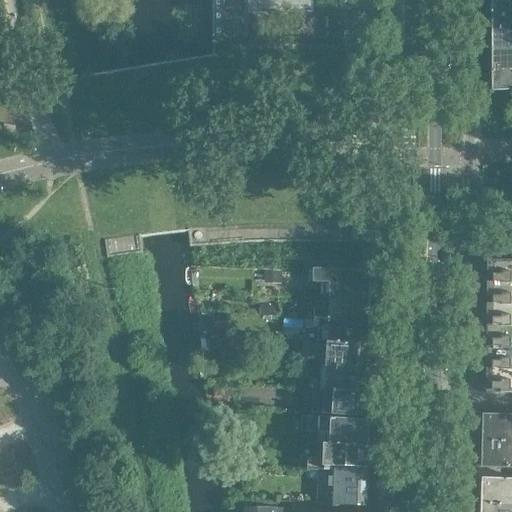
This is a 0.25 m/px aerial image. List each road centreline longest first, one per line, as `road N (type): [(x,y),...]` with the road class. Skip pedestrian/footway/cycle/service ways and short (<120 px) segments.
road 1 (secondary): [(432,511),(441,0)]
road 2 (secondary): [(407,0),(412,511)]
